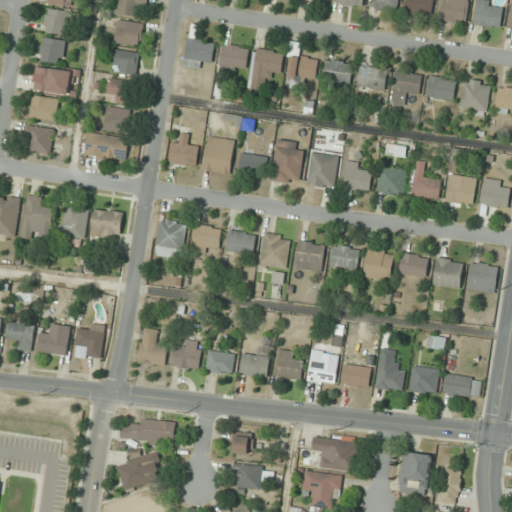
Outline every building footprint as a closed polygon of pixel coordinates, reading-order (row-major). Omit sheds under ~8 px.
[(117,0),(114,10),(136,18),(141,4),(145,6),(147,0),(117,0)] [(371,0),(370,7),(398,11),(399,0),(371,0)] [(406,0),(406,12),(432,15),(433,0),(406,0)] [(442,0),(440,18),(467,22),(469,0),(442,0)] [(494,0),(475,0),(476,26),(503,26),(503,7),(495,7),(494,0)] [(67,34),(70,10),(48,8),(45,32),(67,34)] [(141,46),(145,23),(119,20),(116,42),(141,46)] [(40,60),(63,63),(66,40),(43,37),(40,60)] [(185,66),(203,68),(204,59),(213,60),(215,41),(188,38),(185,66)] [(236,74),(238,65),(246,67),(251,49),(225,42),(218,69),(236,74)] [(248,90),(267,93),(270,73),(281,75),(284,53),(255,48),(248,90)] [(117,74),(139,71),(137,49),(114,52),(117,74)] [(317,56),(290,56),(290,81),(317,81),(317,56)] [(324,80),(351,83),(353,62),(326,60),(324,80)] [(77,96),(80,70),(36,65),(33,91),(77,96)] [(387,68),(361,65),(359,86),(385,88),(387,68)] [(391,104),(407,106),(408,94),(419,96),(422,74),(395,71),(391,104)] [(457,81),(431,75),(427,95),(452,101),(457,81)] [(131,101),(130,79),(108,80),(109,102),(131,101)] [(463,113),(489,113),(489,80),(463,80),(463,113)] [(511,109),(511,87),(497,87),(497,113),(511,113),(511,110),(511,109)] [(59,98),(33,96),(31,118),(57,120),(59,98)] [(105,129),(129,133),(132,109),(108,106),(105,129)] [(55,129),(28,124),(24,149),(51,153),(55,129)] [(127,160),(130,138),(89,132),(86,155),(127,160)] [(171,143),(172,165),(199,164),(198,145),(191,145),(191,132),(182,133),(182,142),(171,143)] [(235,139),(209,136),(204,170),(231,174),(235,139)] [(298,141),(279,139),(273,181),(300,184),(305,151),(297,150),(298,141)] [(447,202),(474,204),(477,177),(458,175),(460,150),(452,149),(447,202)] [(333,188),(340,157),(314,151),(307,182),(333,188)] [(239,173),(267,176),(269,156),(241,153),(239,173)] [(370,191),(373,171),(363,170),(364,163),(347,160),(343,187),(370,191)] [(439,199),(442,179),(424,177),(426,162),(416,161),(411,196),(439,199)] [(407,175),(380,172),(378,192),(405,195),(407,175)] [(509,208),(511,189),(502,188),(503,180),(485,178),(482,205),(509,208)] [(22,198),(0,194),(0,234),(17,237),(22,198)] [(46,197),(28,194),(22,237),(50,241),(55,208),(45,207),(46,197)] [(91,206),(66,201),(60,235),(85,239),(91,206)] [(124,211),(95,209),(92,238),(122,240),(124,211)] [(159,252),(185,252),(185,222),(159,222),(159,252)] [(212,246),(220,247),(222,228),(195,225),(192,251),(211,253),(212,246)] [(228,253),(256,253),(256,231),(228,231),(228,253)] [(292,237),(265,232),(259,265),(287,269),(292,237)] [(295,267),(322,272),(327,245),(300,240),(295,267)] [(395,255),(385,254),(386,244),(367,242),(364,277),(392,280),(395,255)] [(331,266),(359,269),(361,248),(333,245),(331,266)] [(430,257),(404,252),(400,273),(426,278),(430,257)] [(435,285),(461,288),(465,261),(438,258),(435,285)] [(499,266),(473,262),(469,289),(495,293),(499,266)] [(37,325),(11,320),(8,338),(18,340),(17,349),(32,352),(37,325)] [(106,325),(90,323),(89,330),(79,329),(76,357),(102,360),(106,325)] [(68,354),(70,325),(52,324),(51,333),(41,332),(40,353),(68,354)] [(139,363),(166,367),(168,346),(159,344),(161,330),(144,327),(139,363)] [(427,347),(444,351),(448,338),(430,334),(427,347)] [(174,342),(175,369),(202,368),(202,341),(174,342)] [(295,359),(297,353),(281,349),(274,375),(300,382),(306,362),(295,359)] [(334,385),(340,354),(314,349),(308,380),(334,385)] [(207,371),(234,373),(236,353),(209,350),(207,371)] [(241,375),(268,377),(270,355),(243,353),(241,375)] [(342,385),(370,388),(372,367),(345,363),(342,385)] [(376,388),(403,391),(405,368),(378,366),(376,388)] [(411,392),(438,394),(440,368),(413,366),(411,392)] [(474,378),(447,372),(443,392),(470,398),(474,378)] [(176,421),(143,419),(142,425),(123,423),(122,439),(174,443),(176,421)] [(253,455),(255,434),(237,432),(235,453),(253,455)] [(323,469),(356,470),(358,440),(315,438),(314,452),(324,453),(323,469)] [(428,496),(433,455),(405,451),(399,493),(428,496)] [(157,453),(118,463),(126,490),(155,482),(153,474),(162,471),(157,453)] [(264,488),(264,481),(274,481),(274,465),(235,465),(235,488),(264,488)] [(442,502),(459,504),(463,468),(446,467),(442,502)] [(339,499),(343,475),(306,470),(303,494),(313,496),(311,506),(333,510),(335,499),(339,499)] [(165,511),(165,495),(125,497),(125,507),(120,507),(119,511),(165,511)] [(252,511),(242,499),(224,511),(252,511)]
